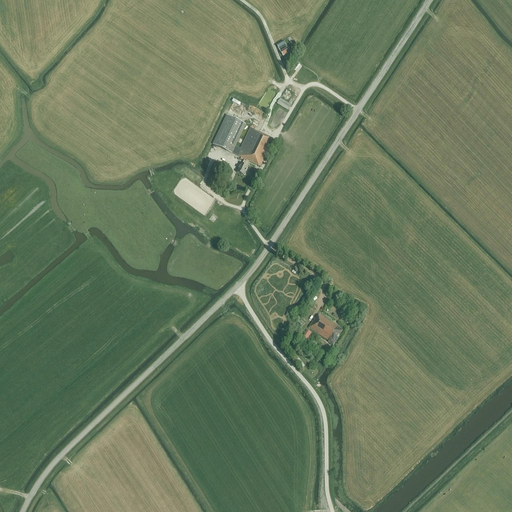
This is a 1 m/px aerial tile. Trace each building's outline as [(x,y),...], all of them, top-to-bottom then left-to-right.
[(283,41),(276,45),(283,56),(290,52),(283,41)] [(288,111),(291,105),(280,99),(277,104),(288,111)] [(246,124),(226,115),(212,144),(244,159),(242,164),(241,164),(237,173),(244,176),(248,167),(247,167),(249,162),(260,167),(273,140),(268,137),(256,131),(256,132),(254,131),(256,126),(257,127),(260,122),(254,119),(250,128),(240,148),(235,146),(246,124)] [(333,345),(343,330),(338,328),(339,327),(319,314),(316,318),(315,318),(308,328),(329,341),(328,342),(333,345)] [(307,340),(311,334),(307,330),(302,337),(307,340)] [(304,366),(298,358),(296,360),(302,368),(304,366)]
